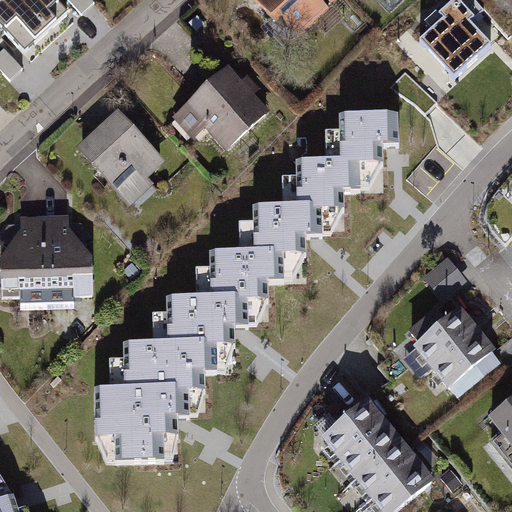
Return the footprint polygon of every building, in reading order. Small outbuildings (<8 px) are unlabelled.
[(72,33),(42,0),(13,0),(0,12),(0,30),(34,68),(72,33)] [(342,0),(256,0),(255,2),(293,44),(342,0)] [(444,19),(421,41),(455,77),(491,44),(469,21),(475,16),(460,0),(454,0),(440,14),(444,19)] [(0,65),(12,78),(25,66),(6,47),(0,52),(0,65)] [(407,74),(397,86),(428,111),(437,99),(407,74)] [(274,120),(233,75),(169,133),(188,154),(205,138),(227,162),(274,120)] [(166,340),(121,341),(122,388),(93,389),(94,441),(111,440),(112,467),(169,465),(168,440),(181,440),(180,421),(193,421),(192,395),(207,395),(206,374),(220,373),(219,348),(238,348),(237,327),(248,327),(248,300),(267,300),(267,278),(283,278),(282,254),(306,253),(306,235),(322,235),(322,209),(344,208),(343,189),(359,189),(359,164),(385,164),(384,146),(400,146),(399,115),(341,116),(343,161),(298,163),(299,206),(253,207),(254,250),(210,252),(211,296),(164,297),(166,340)] [(165,172),(115,126),(78,167),(128,212),(165,172)] [(8,315),(99,311),(95,229),(4,233),(8,315)] [(428,277),(446,298),(471,277),(453,256),(428,277)] [(449,398),(498,362),(464,317),(416,354),(449,398)] [(511,411),(493,426),(511,451),(511,411)] [(372,511),(408,511),(433,492),(369,414),(323,452),(372,511)] [(0,511),(13,511),(11,503),(0,506),(0,511)]
